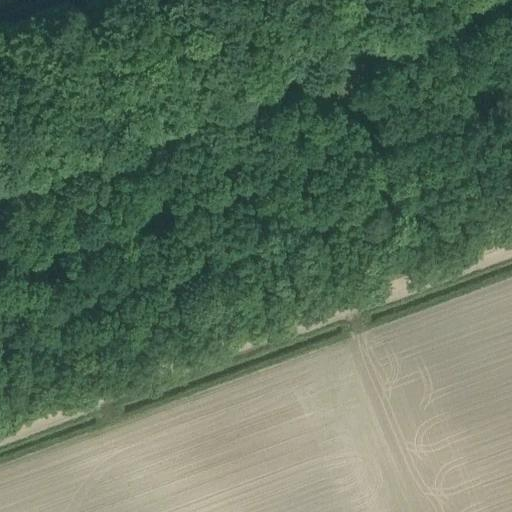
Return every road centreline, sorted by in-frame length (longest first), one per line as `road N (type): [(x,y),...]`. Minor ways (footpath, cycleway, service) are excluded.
road 1 (track): [(0,433),(511,239)]
road 2 (track): [(511,2),(0,192)]
